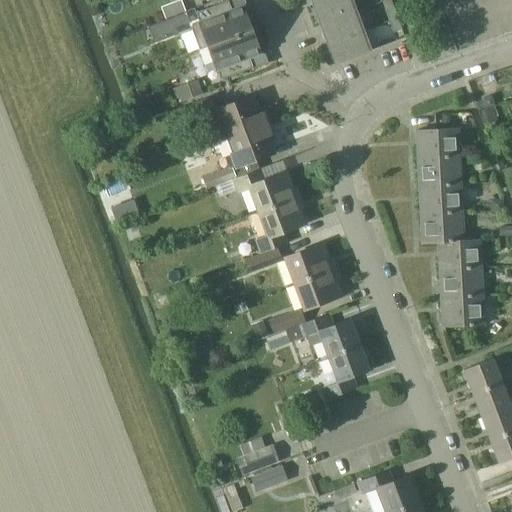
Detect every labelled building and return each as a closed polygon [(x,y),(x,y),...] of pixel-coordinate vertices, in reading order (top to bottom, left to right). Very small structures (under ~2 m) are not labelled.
[(246,14),(243,7),(232,11),(228,0),(196,12),(200,23),(191,27),(199,50),(208,47),(208,46),(257,28),(251,11),(246,14)] [(321,24),(356,12),(351,0),(328,0),(314,5),(321,24)] [(389,21),(398,18),(393,6),(385,9),(389,21)] [(186,11),(170,17),(173,27),(190,21),(186,11)] [(328,44),(363,31),(356,12),(321,24),(328,44)] [(398,18),(389,21),(394,33),(402,29),(398,18)] [(249,56),(260,52),(258,46),(263,44),(257,28),(208,46),(208,47),(220,79),(253,67),(249,56)] [(363,31),(328,44),(336,64),(371,51),(363,31)] [(229,138),(267,124),(262,109),(257,111),(253,98),(214,111),(213,111),(214,113),(218,125),(224,123),(229,138)] [(210,100),(172,114),(177,127),(214,113),(213,111),(214,111),(210,100)] [(267,124),(229,138),(233,151),(229,153),(234,167),(271,154),(266,140),(272,138),(267,124)] [(418,157),(461,156),(460,128),(416,130),(418,157)] [(419,186),(462,184),(461,156),(418,157),(419,186)] [(511,166),(502,169),(508,186),(511,184),(511,166)] [(207,189),(233,179),(234,179),(230,168),(203,178),(207,189)] [(234,179),(214,186),(218,197),(237,190),(238,193),(249,189),(257,211),(295,197),(286,171),(264,179),(260,169),(234,179)] [(134,203),(131,181),(106,185),(110,207),(134,203)] [(420,211),(464,210),(462,184),(419,186),(420,211)] [(260,253),(279,246),(287,243),(283,231),(305,223),(295,197),(257,211),(266,235),(255,239),(260,253)] [(465,239),(465,238),(464,210),(420,211),(422,243),(438,242),(438,240),(465,239)] [(439,269),(483,268),(481,237),(465,238),(465,239),(438,240),(438,242),(439,269)] [(294,283),(330,269),(326,259),(331,258),(325,243),(284,258),(285,260),(294,283)] [(284,258),(279,246),(260,253),(245,259),(249,273),(285,260),(284,258)] [(441,295),(484,293),(483,268),(439,269),(441,295)] [(330,269),(294,283),(303,309),(343,294),(338,280),(335,281),(330,269)] [(484,293),(441,295),(442,327),(485,324),(484,293)] [(298,325),(307,322),(303,309),(268,321),(273,334),(298,325)] [(307,322),(298,325),(302,336),(306,335),(309,344),(313,344),(322,341),(328,356),(360,344),(350,318),(333,325),(329,313),(307,322)] [(360,344),(328,356),(337,382),(321,388),(325,400),(357,388),(352,376),(370,370),(360,344)] [(494,357),(464,368),(473,393),(503,382),(511,378),(511,376),(510,370),(509,367),(499,371),(494,357)] [(482,417),(511,405),(503,382),(473,393),(482,417)] [(297,398),(277,405),(288,437),(297,434),(290,413),(301,409),(297,398)] [(490,438),(511,430),(511,405),(482,417),(490,438)] [(511,430),(490,438),(499,463),(511,458),(511,430)] [(243,455),(236,458),(242,475),(279,461),(273,444),(265,447),(261,437),(239,445),(243,455)] [(281,464),(250,476),(256,492),(287,480),(281,464)] [(383,511),(386,511),(419,500),(409,473),(394,479),(394,477),(391,478),(388,470),(357,482),(362,494),(375,489),(383,511)] [(235,511),(243,509),(233,485),(224,489),(232,511),(235,511)] [(423,511),(419,500),(386,511),(423,511)]
